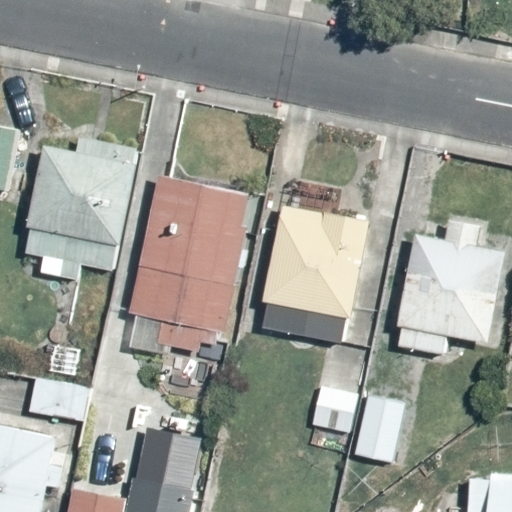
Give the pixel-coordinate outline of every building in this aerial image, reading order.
[(14,130),(0,127),(0,189),(4,191),(14,130)] [(50,147),(33,228),(125,246),(141,165),(50,147)] [(163,175),(134,314),(229,333),(258,195),(163,175)] [(287,205),(268,302),(356,319),(375,223),(287,205)] [(420,236),(402,328),(494,346),(511,253),(481,247),(485,225),(457,219),(452,242),(420,236)] [(92,383),(34,375),(29,413),(86,421),(92,383)] [(358,391),(319,384),(311,425),(350,433),(358,391)] [(406,398),(367,391),(355,455),(394,463),(406,398)] [(0,511),(46,511),(62,438),(0,424),(0,511)] [(511,511),(511,475),(496,474),(493,511),(511,511)] [(123,477),(122,493),(119,511),(183,511),(187,485),(123,477)] [(119,511),(122,493),(58,484),(54,511),(119,511)]
